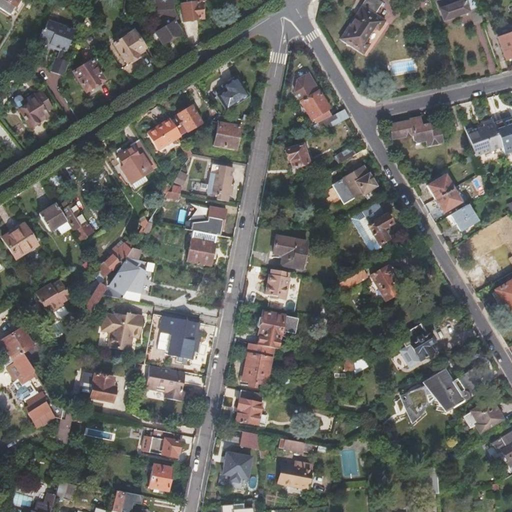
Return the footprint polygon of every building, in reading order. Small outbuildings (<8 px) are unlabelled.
[(0,0),(0,7),(10,15),(19,0),(0,0)] [(151,0),(151,11),(171,9),(170,0),(151,0)] [(202,1),(205,0),(204,0),(187,0),(187,3),(180,4),(183,22),(204,18),(202,1)] [(379,3),(374,0),(365,0),(340,40),(362,53),(368,44),(365,42),(374,28),(377,30),(383,21),(373,14),(379,3)] [(469,10),(477,7),(475,0),(452,0),(439,4),(444,19),(470,11),(469,10)] [(173,21),(176,19),(172,9),(171,9),(151,11),(158,23),(159,22),(162,28),(173,21)] [(37,42),(49,47),(50,44),(67,51),(74,31),(48,21),(45,29),(43,28),(37,42)] [(180,32),(173,21),(162,28),(154,33),(161,44),(180,32)] [(114,34),(118,41),(128,34),(124,28),(114,34)] [(124,61),(145,48),(134,30),(128,34),(118,41),(113,44),(124,61)] [(506,59),(511,56),(511,32),(499,37),(506,59)] [(60,52),(58,58),(62,60),(64,53),(65,54),(67,51),(50,44),(49,47),(60,52)] [(51,71),(63,76),(69,62),(62,60),(58,58),(56,57),(51,71)] [(95,87),(104,80),(92,60),(73,72),(84,89),(93,83),(95,87)] [(315,123),(331,115),(327,109),(328,108),(308,74),(297,80),(294,92),(310,119),(312,118),(315,123)] [(225,110),(247,96),(235,77),(222,86),(224,91),(217,96),(225,110)] [(29,126),(47,115),(34,93),(24,100),(26,104),(19,109),(29,126)] [(191,106),(170,119),(181,136),(201,123),(191,106)] [(323,131),(348,118),(343,110),(319,122),(323,131)] [(234,150),(240,119),(219,115),(213,146),(234,150)] [(419,118),(389,124),(393,139),(412,135),(413,137),(413,138),(413,139),(414,140),(415,140),(415,141),(424,139),(425,145),(441,142),(437,125),(431,126),(430,122),(420,124),(419,118)] [(501,147),(503,154),(511,151),(511,121),(511,118),(494,124),(501,147)] [(181,136),(170,119),(162,124),(163,126),(158,129),(157,127),(147,133),(157,151),(181,136)] [(466,133),(473,153),(474,156),(501,147),(494,124),(493,121),(483,125),(484,128),(477,130),(466,133)] [(279,136),(281,141),(289,137),(286,132),(279,136)] [(147,152),(141,141),(132,146),(138,156),(142,154),(142,155),(147,152)] [(292,169),(308,163),(302,144),(284,150),(288,161),(289,160),(292,169)] [(138,156),(132,146),(123,152),(122,151),(118,154),(119,155),(117,156),(123,166),(120,168),(132,188),(147,180),(145,175),(152,171),(147,162),(151,159),(147,152),(142,155),(142,154),(138,156)] [(187,159),(191,153),(187,146),(181,149),(187,159)] [(338,164),(353,155),(355,154),(351,147),(335,157),(338,164)] [(357,162),(369,155),(365,148),(355,154),(353,155),(357,162)] [(357,170),(355,167),(350,170),(351,173),(331,185),(343,204),(361,193),(362,194),(374,186),(362,166),(357,170)] [(216,201),(226,203),(231,173),(221,171),(220,176),(210,174),(207,192),(217,194),(216,201)] [(444,176),(427,186),(442,212),(459,202),(444,176)] [(181,183),(173,181),(170,187),(167,191),(179,194),(181,183)] [(167,191),(170,187),(167,183),(162,191),(165,194),(167,191)] [(178,201),(179,194),(167,191),(165,194),(158,206),(164,208),(169,199),(178,201)] [(72,204),(69,200),(61,205),(64,209),(61,211),(80,240),(93,231),(88,224),(87,225),(73,204),(72,204)] [(384,215),(376,202),(349,218),(371,253),(380,248),(379,245),(388,239),(382,229),(392,223),(386,213),(384,215)] [(70,227),(55,204),(38,214),(49,231),(56,227),(60,234),(70,227)] [(215,235),(221,236),(226,209),(210,206),(204,233),(215,235)] [(466,206),(447,217),(453,227),(456,225),(460,231),(475,222),(466,206)] [(154,224),(148,222),(142,232),(148,233),(154,224)] [(15,259),(37,244),(23,223),(1,238),(15,259)] [(215,235),(204,233),(192,231),(187,261),(209,266),(215,235)] [(478,235),(464,243),(473,260),(487,251),(478,235)] [(301,270),(306,242),(276,236),(272,253),(281,255),(280,265),(301,270)] [(126,257),(131,248),(133,245),(127,240),(117,249),(115,246),(109,252),(111,255),(102,265),(98,260),(93,264),(97,270),(107,286),(126,257)] [(126,257),(138,260),(140,250),(131,248),(126,257)] [(138,269),(140,260),(138,260),(126,257),(107,286),(101,296),(107,297),(118,299),(138,269)] [(383,301),(401,289),(400,276),(403,274),(401,271),(398,273),(387,265),(369,277),(383,301)] [(367,276),(363,269),(340,284),(344,291),(367,276)] [(89,315),(94,307),(101,296),(107,286),(97,270),(93,273),(99,284),(87,304),(84,301),(81,304),(89,315)] [(286,276),(287,273),(270,270),(270,273),(268,272),(264,295),(277,298),(277,300),(283,301),(288,277),(286,276)] [(494,289),(489,292),(501,313),(505,310),(507,315),(511,311),(511,279),(494,290),(494,289)] [(70,298),(59,280),(52,285),(51,284),(35,294),(47,313),(55,307),(57,310),(64,305),(62,302),(70,298)] [(98,311),(107,297),(101,296),(94,307),(98,311)] [(273,348),(276,349),(283,316),(261,311),(260,318),(259,318),(257,327),(258,328),(256,335),(260,336),(258,345),(273,348)] [(107,349),(129,353),(133,332),(139,333),(142,318),(129,315),(129,317),(114,315),(114,317),(104,315),(101,332),(110,334),(107,349)] [(197,323),(163,317),(160,332),(171,334),(168,355),(191,360),(192,352),(196,352),(199,332),(196,332),(197,323)] [(427,334),(421,323),(399,336),(405,347),(409,344),(419,361),(433,352),(429,345),(434,342),(429,333),(427,334)] [(0,348),(0,354),(4,362),(12,358),(21,353),(33,346),(21,328),(0,341),(4,347),(0,348)] [(273,348),(258,345),(249,343),(241,380),(247,381),(247,386),(255,388),(256,383),(266,384),(273,348)] [(365,349),(356,345),(354,352),(362,356),(365,349)] [(28,381),(36,376),(31,368),(25,360),(21,353),(12,358),(15,364),(8,368),(7,369),(15,381),(18,379),(21,385),(28,381)] [(25,360),(31,368),(39,363),(34,354),(25,360)] [(353,364),(354,373),(368,365),(364,357),(353,364)] [(12,358),(4,362),(8,368),(15,364),(12,358)] [(181,392),(183,384),(178,383),(180,372),(149,366),(145,388),(165,393),(164,399),(183,403),(185,393),(181,392)] [(451,382),(442,369),(421,383),(422,385),(417,387),(413,388),(410,390),(406,393),(403,396),(400,399),(396,406),(399,418),(406,415),(410,423),(428,403),(435,406),(437,404),(442,412),(462,400),(463,400),(464,400),(466,399),(467,398),(467,396),(467,395),(469,393),(459,376),(451,382)] [(79,396),(110,402),(113,387),(111,387),(113,378),(84,372),(79,396)] [(27,401),(37,395),(28,381),(21,385),(18,379),(15,381),(13,383),(18,391),(17,391),(16,395),(19,399),(22,400),(23,399),(25,402),(27,401)] [(258,414),(262,394),(240,390),(236,408),(238,409),(236,420),(256,424),(256,422),(263,424),(264,415),(258,414)] [(49,419),(52,417),(52,415),(51,413),(60,407),(52,402),(45,391),(39,395),(39,394),(37,395),(27,401),(29,405),(24,408),(36,425),(38,426),(40,424),(43,425),(49,422),(49,419)] [(332,394),(323,392),(321,405),(329,407),(332,394)] [(479,433),(502,419),(490,399),(470,411),(476,423),(474,424),(479,433)] [(58,442),(66,443),(70,420),(71,414),(60,407),(51,413),(52,415),(52,417),(61,418),(56,439),(58,442)] [(78,422),(79,415),(71,414),(70,420),(78,422)] [(511,428),(490,442),(496,452),(499,450),(511,471),(511,428)] [(177,453),(181,435),(154,430),(153,437),(145,436),(142,451),(175,457),(175,453),(177,453)] [(239,446),(258,450),(257,435),(242,432),(239,446)] [(258,450),(259,458),(267,457),(266,436),(257,435),(258,450)] [(283,448),(302,451),(303,444),(285,440),(283,448)] [(314,454),(315,446),(303,444),(302,451),(314,454)] [(250,458),(225,453),(221,475),(229,477),(228,482),(237,484),(238,479),(246,480),(250,458)] [(438,492),(436,469),(432,467),(421,462),(422,494),(438,492)] [(306,488),(311,465),(305,464),(304,469),(282,464),(279,483),(306,488)] [(166,491),(170,469),(152,465),(148,487),(166,491)] [(71,500),(75,485),(68,484),(64,499),(71,500)] [(25,511),(48,511),(54,493),(45,490),(42,500),(35,499),(33,504),(31,503),(30,504),(29,504),(27,506),(25,511)] [(119,511),(124,492),(115,491),(108,511),(119,511)]
